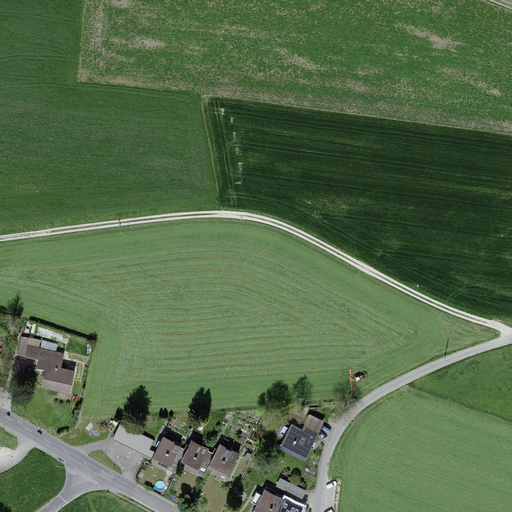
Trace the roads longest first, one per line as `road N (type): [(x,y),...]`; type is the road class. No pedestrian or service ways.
road 1 (track): [(511,333),(247,216),(183,215),(0,238)]
road 2 (residential): [(317,511),(330,444),(360,406),(420,372),(511,338)]
